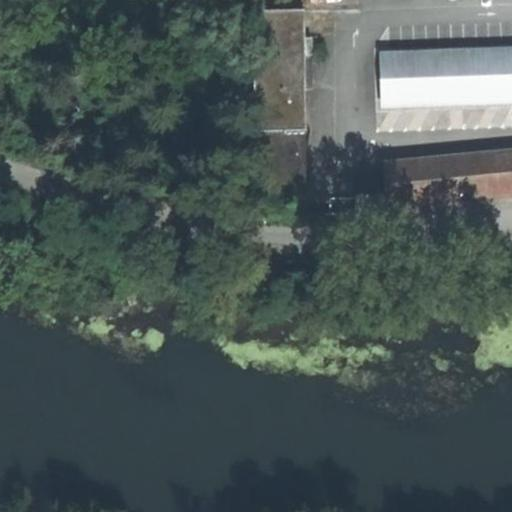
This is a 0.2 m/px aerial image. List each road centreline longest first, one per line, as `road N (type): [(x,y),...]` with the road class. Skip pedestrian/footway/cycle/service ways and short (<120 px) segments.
road 1 (unclassified): [(511,222),(345,238),(171,216),(0,169)]
road 2 (unknown): [(397,130),(362,75),(368,0)]
